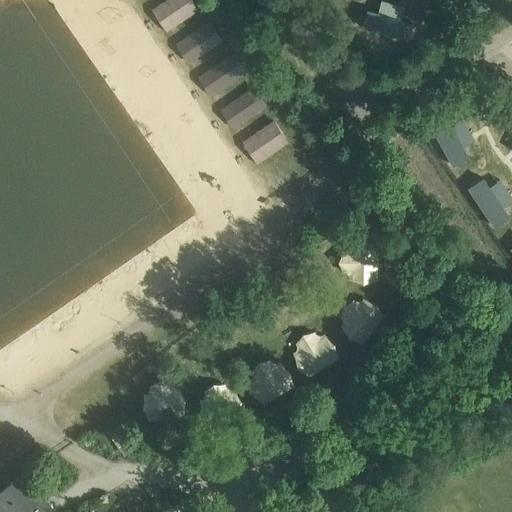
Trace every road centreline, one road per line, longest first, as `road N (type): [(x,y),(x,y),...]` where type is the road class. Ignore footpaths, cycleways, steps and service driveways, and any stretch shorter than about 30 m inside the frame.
road 1 (unclassified): [(218,511),(361,422),(511,352)]
road 2 (residential): [(511,32),(368,104)]
road 3 (residential): [(368,104),(282,0)]
